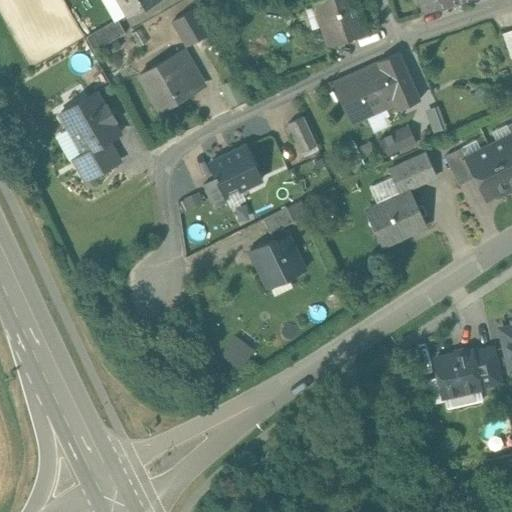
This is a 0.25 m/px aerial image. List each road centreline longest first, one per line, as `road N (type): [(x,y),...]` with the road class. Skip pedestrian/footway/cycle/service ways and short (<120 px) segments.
road 1 (residential): [(116,500),(511,240)]
road 2 (residential): [(176,309),(161,160),(167,149),(398,41)]
road 3 (primary): [(116,500),(39,350)]
road 4 (primary): [(39,350),(46,463),(33,511)]
road 5 (residential): [(398,41),(511,0)]
